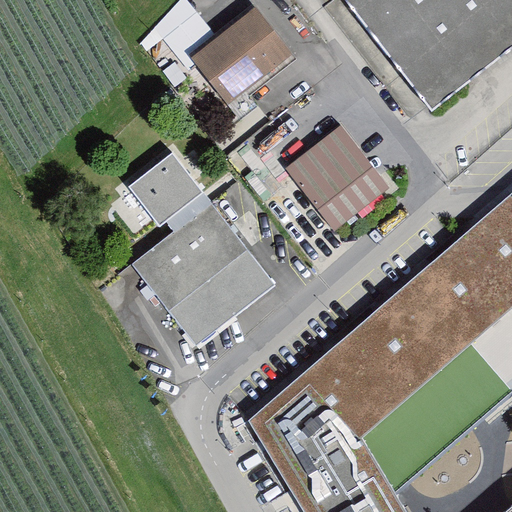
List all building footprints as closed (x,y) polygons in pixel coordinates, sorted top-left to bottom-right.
[(511,0),(337,0),(429,117),(511,53),(511,0)] [(291,63),(252,14),(216,42),(195,15),(160,43),(184,73),(192,66),(229,112),(291,63)] [(393,190),(346,128),(286,173),(333,235),(393,190)] [(279,287),(173,152),(125,190),(156,230),(166,223),(176,235),(131,270),(195,352),(279,287)] [(511,511),(511,204),(251,399),(256,447),(305,511),(511,511)]
